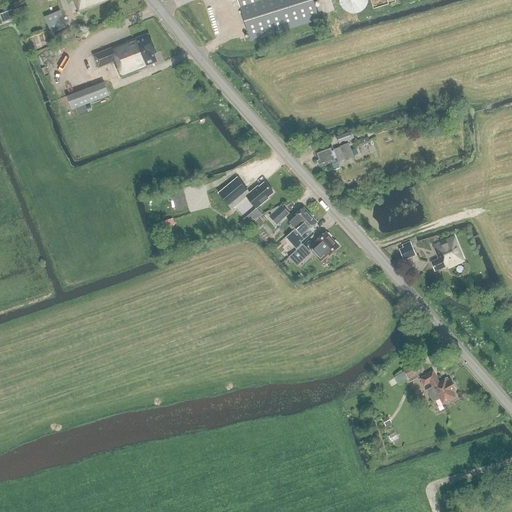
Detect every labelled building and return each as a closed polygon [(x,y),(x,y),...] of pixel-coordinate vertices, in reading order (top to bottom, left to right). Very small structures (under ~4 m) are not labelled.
[(72,0),(78,13),(109,1),(108,0),(72,0)] [(237,0),(251,41),(319,20),(312,0),(237,0)] [(368,5),(368,4),(369,1),(369,0),(338,0),(338,1),(339,2),(339,4),(340,5),(341,7),(341,8),(343,9),(344,10),(345,11),(346,12),(348,13),(349,13),(351,14),(352,14),(354,14),(355,14),(357,14),(358,13),(360,13),(361,12),(363,11),(364,10),(365,9),(366,8),(367,7),(368,5)] [(0,14),(0,17),(2,23),(15,18),(12,10),(0,14)] [(61,11),(45,18),(52,34),(67,27),(61,11)] [(73,36),(70,29),(60,34),(63,40),(73,36)] [(94,57),(98,69),(114,63),(117,71),(118,70),(121,78),(147,68),(146,67),(156,63),(153,54),(156,53),(149,35),(94,57)] [(105,85),(68,99),(72,110),(110,96),(105,85)] [(354,139),(351,132),(336,138),(338,144),(354,139)] [(370,143),(368,137),(357,141),(360,147),(370,143)] [(333,150),(331,146),(314,153),(320,168),(331,164),(331,166),(352,158),(347,144),(339,147),(340,148),(333,150)] [(246,196),(256,209),(268,199),(267,198),(273,193),(266,184),(265,182),(261,186),(259,188),(258,186),(246,196)] [(231,187),(220,192),(228,209),(239,204),(231,187)] [(269,217),(273,221),(277,217),(281,221),(290,214),(281,205),(269,217)] [(292,230),(294,229),(310,215),(303,208),(294,217),(296,219),(288,226),(292,230)] [(310,215),(294,229),(299,234),(304,229),(307,232),(316,223),(310,215)] [(164,221),(166,228),(174,225),(172,219),(164,221)] [(257,220),(252,224),(257,231),(262,226),(257,220)] [(339,247),(325,232),(315,241),(318,243),(312,248),(321,258),(327,253),(329,256),(339,247)] [(464,262),(454,237),(433,246),(438,259),(431,263),(434,271),(447,266),(448,268),(464,262)] [(290,255),(298,248),(292,241),(284,248),(290,255)] [(399,250),(403,260),(415,256),(409,242),(402,245),(403,248),(399,250)] [(311,253),(302,244),(298,248),(290,255),(289,257),(297,266),(311,253)] [(409,379),(423,372),(417,362),(403,370),(409,379)] [(432,387),(427,390),(433,402),(439,398),(443,405),(456,398),(452,391),(456,390),(451,380),(446,382),(445,380),(440,383),(433,371),(420,379),(424,386),(429,383),(432,387)] [(399,386),(409,381),(405,374),(395,379),(399,386)] [(392,423),(388,417),(382,420),(386,426),(392,423)]
